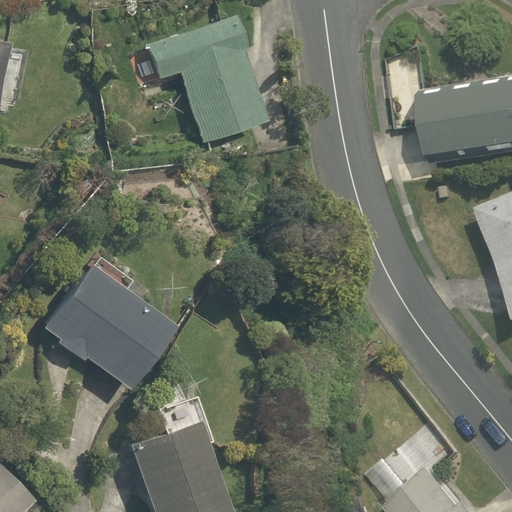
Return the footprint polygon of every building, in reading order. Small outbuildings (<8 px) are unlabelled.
[(172,73),(196,143),(259,120),(235,50),(236,50),(224,15),(142,45),(154,79),(172,73)] [(0,98),(9,43),(0,41),(0,98)] [(511,84),(425,99),(434,159),(511,146),(511,84)] [(102,125),(109,145),(131,137),(123,117),(102,125)] [(504,265),(511,294),(511,197),(480,211),(504,265)] [(122,387),(168,325),(123,293),(136,275),(115,260),(103,276),(83,262),(38,325),(53,337),(49,342),(74,360),(78,355),(122,387)] [(122,444),(145,511),(223,511),(192,420),(122,444)] [(475,511),(469,504),(463,509),(430,471),(387,508),(389,511),(475,511)] [(0,511),(33,511),(36,509),(37,508),(0,472),(0,511)]
